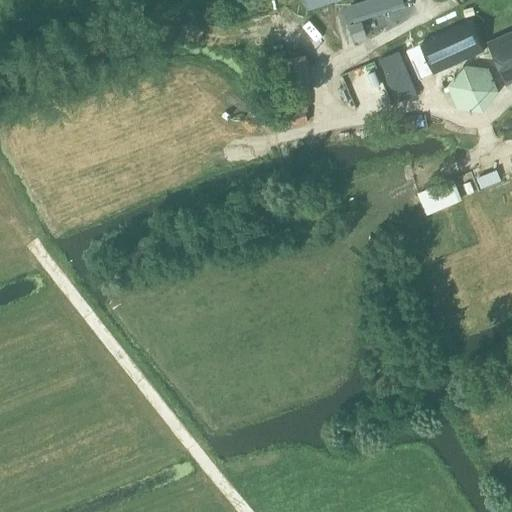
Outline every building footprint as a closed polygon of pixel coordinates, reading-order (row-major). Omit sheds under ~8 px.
[(340,1),(339,0),(302,0),(306,12),(340,1)] [(488,53),(474,20),(408,48),(421,81),(488,53)] [(511,84),(511,32),(488,42),(508,87),(511,84)] [(418,96),(400,51),(380,59),(399,105),(418,96)] [(484,70),(461,67),(448,85),(457,106),(479,109),(493,91),(484,70)] [(511,153),(497,160),(507,183),(511,180),(511,153)] [(497,160),(450,179),(459,201),(507,183),(497,160)] [(450,179),(418,193),(426,215),(459,201),(450,179)]
